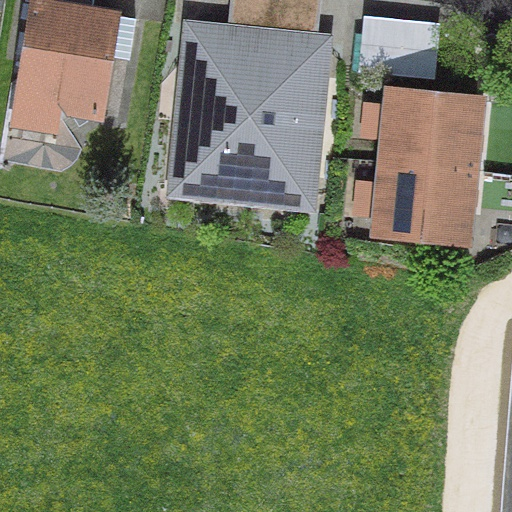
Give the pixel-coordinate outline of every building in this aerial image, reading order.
[(66,114),(95,118),(111,18),(80,13),(82,0),(21,0),(21,4),(31,5),(17,92),(56,99),(66,114)] [(357,73),(428,80),(434,27),(362,19),(357,73)] [(319,45),(185,33),(170,197),(304,209),(319,45)] [(473,105),(388,97),(381,165),(467,173),(473,105)] [(374,232),(460,241),(467,173),(381,165),(374,232)]
